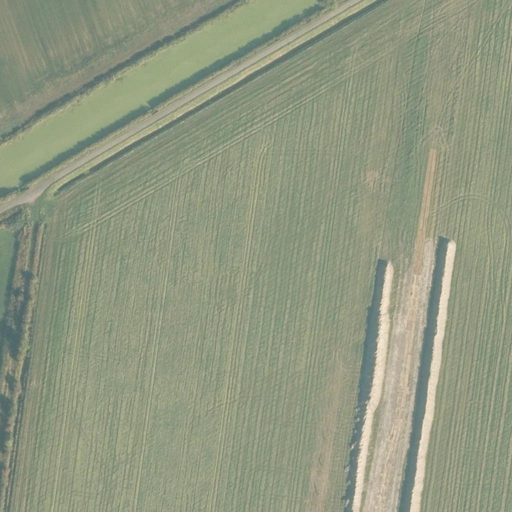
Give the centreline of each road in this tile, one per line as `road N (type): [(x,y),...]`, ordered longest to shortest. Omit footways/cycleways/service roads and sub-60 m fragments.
road 1 (unclassified): [(356,0),(0,211)]
road 2 (track): [(0,494),(36,223),(28,193)]
